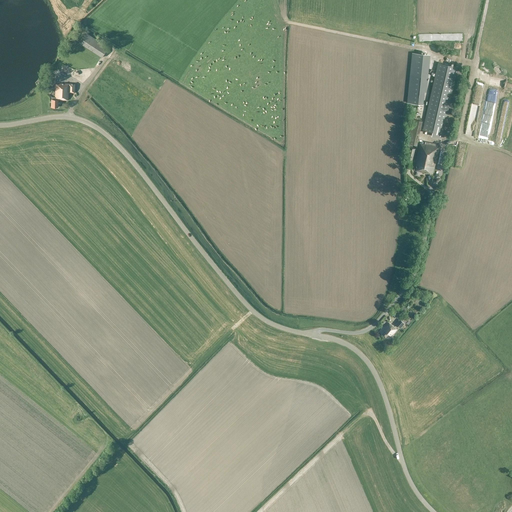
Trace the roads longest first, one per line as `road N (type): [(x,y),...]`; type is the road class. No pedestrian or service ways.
road 1 (tertiary): [(307,334),(250,309),(100,130),(63,116),(0,125)]
road 2 (tertiary): [(433,511),(406,474),(366,361),(344,343),(307,334)]
road 3 (unclassified): [(307,334),(360,332),(379,319),(415,271),(430,197)]
